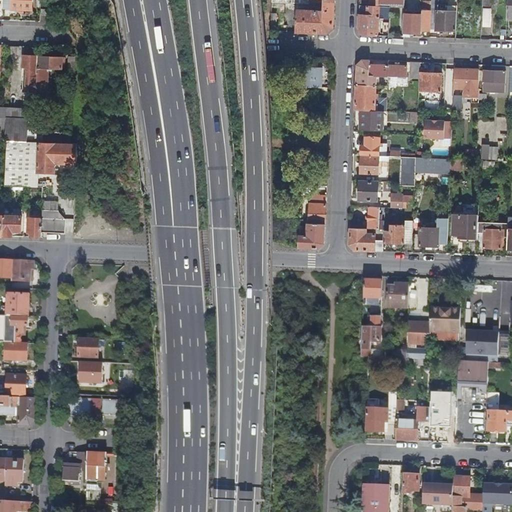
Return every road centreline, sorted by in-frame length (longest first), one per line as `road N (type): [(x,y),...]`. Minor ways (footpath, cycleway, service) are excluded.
road 1 (motorway): [(225,511),(225,287),(199,0)]
road 2 (motorway): [(241,511),(254,289),(242,0)]
road 3 (motorway): [(173,225),(182,285),(186,511)]
road 4 (residential): [(55,251),(338,262)]
road 5 (motorway): [(131,0),(173,225)]
road 6 (residential): [(511,458),(353,451),(330,473),(329,511)]
road 7 (motorway): [(154,0),(177,129),(173,225)]
road 8 (residential): [(345,45),(338,262)]
road 9 (residential): [(55,251),(47,438)]
road 10 (residential): [(338,262),(511,269)]
road 11 (residential): [(345,45),(511,53)]
